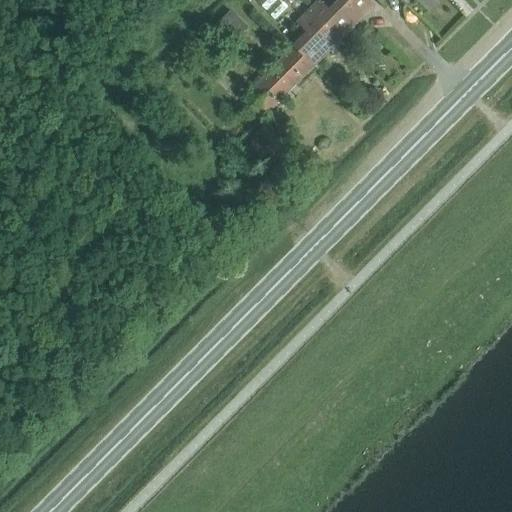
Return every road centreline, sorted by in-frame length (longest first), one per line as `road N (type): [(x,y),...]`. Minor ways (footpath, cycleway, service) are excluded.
road 1 (secondary): [(49,511),(511,47)]
road 2 (track): [(211,511),(511,208)]
road 3 (track): [(274,285),(110,101),(115,74),(188,0)]
